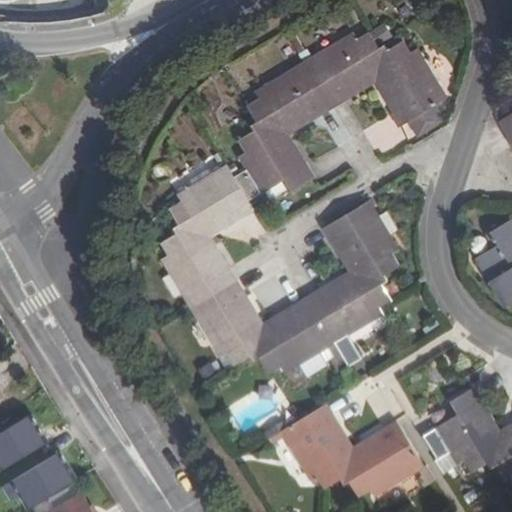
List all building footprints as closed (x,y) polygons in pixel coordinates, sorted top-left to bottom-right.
[(356,32),(257,91),(260,98),(247,104),(256,123),(251,126),(254,132),(237,141),(244,155),(239,157),(247,171),(236,177),(229,165),(179,195),(183,202),(171,208),(179,225),(173,229),(177,238),(162,245),(169,259),(163,263),(221,363),(228,359),(232,367),(233,366),(234,368),(251,359),(254,363),(261,359),(270,376),(283,370),(286,376),(337,346),(350,368),(364,360),(351,337),(387,315),(383,308),(394,302),(384,284),(390,280),(388,274),(403,266),(396,253),(400,250),(372,203),(328,229),(333,242),(338,239),(359,274),(324,294),(322,291),(296,306),(298,311),(262,332),(242,299),(246,297),(229,270),(225,273),(205,237),(241,217),(243,220),(255,213),(250,203),(286,182),(291,191),(314,178),(307,165),(301,168),(283,135),(319,115),(320,118),(349,102),(347,98),(380,77),(400,110),(395,113),(402,125),(451,97),(422,47),(414,50),(408,39),(390,50),(387,44),(382,47),(372,30),(360,37),(356,32)] [(511,118),(511,220),(491,233),(497,246),(475,259),(505,306),(511,301),(511,115),(511,116),(511,118)] [(228,359),(221,363),(225,371),(232,367),(228,359)] [(475,390),(450,403),(458,416),(425,436),(437,461),(448,454),(455,466),(463,462),(470,474),(487,465),(489,469),(497,465),(506,482),(511,478),(511,430),(498,438),(478,405),(481,403),(475,390)] [(423,485),(435,479),(421,455),(419,455),(398,421),(386,428),(389,432),(351,455),(330,421),(334,418),(327,406),(281,433),(310,481),(316,478),(326,491),(342,483),(343,487),(350,484),(359,499),(373,492),(376,498),(419,473),(422,478),(420,479),(423,485)] [(93,511),(84,496),(75,483),(51,499),(59,511),(93,511)]
